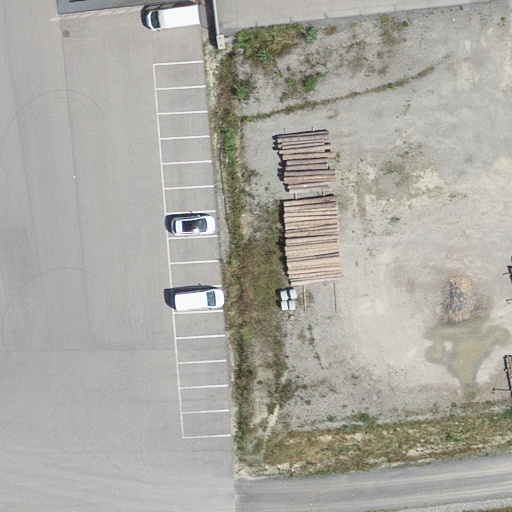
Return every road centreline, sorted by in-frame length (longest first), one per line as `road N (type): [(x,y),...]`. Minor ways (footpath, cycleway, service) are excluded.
road 1 (unknown): [(0,410),(108,490),(175,501),(511,469)]
road 2 (unknown): [(0,376),(20,348),(35,301),(0,63)]
